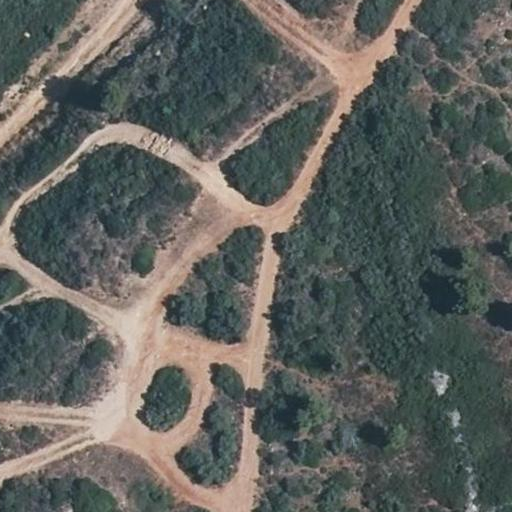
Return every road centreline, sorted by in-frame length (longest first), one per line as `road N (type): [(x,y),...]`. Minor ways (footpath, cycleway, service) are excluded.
road 1 (track): [(412,0),(275,232),(245,511)]
road 2 (track): [(129,0),(103,49),(0,146)]
